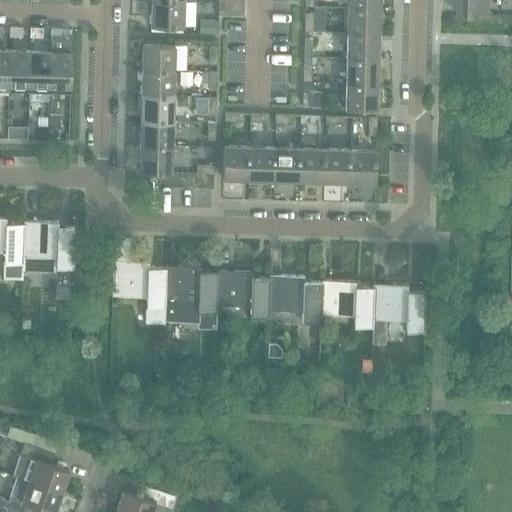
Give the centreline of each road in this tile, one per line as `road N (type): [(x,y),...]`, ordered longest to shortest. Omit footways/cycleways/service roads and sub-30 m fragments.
road 1 (residential): [(101,180),(109,204),(130,218),(406,225),(416,211),(423,0)]
road 2 (residential): [(105,17),(101,180)]
